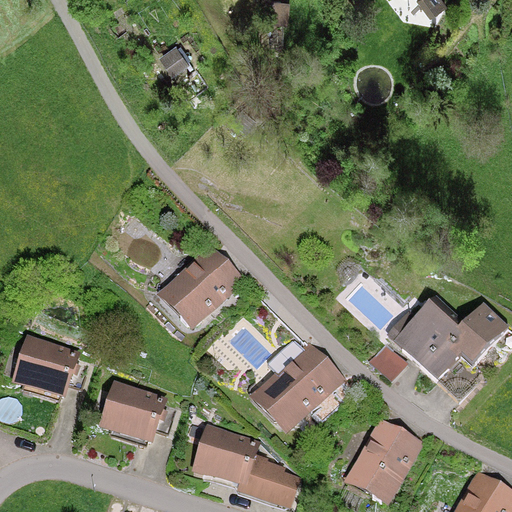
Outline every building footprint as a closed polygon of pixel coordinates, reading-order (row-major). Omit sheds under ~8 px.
[(421,0),(433,17),(449,3),(446,0),(421,0)] [(177,44),(159,56),(172,74),(190,62),(177,44)] [(213,247),(157,299),(189,334),(246,282),(213,247)] [(461,326),(434,300),(398,338),(436,375),(462,348),(473,358),(503,325),(482,305),(461,326)] [(76,360),(25,340),(6,389),(57,409),(76,360)] [(341,380),(310,346),(255,395),(287,429),(341,380)] [(164,405),(110,386),(94,431),(148,451),(164,405)] [(424,445),(377,417),(341,481),(392,511),(424,445)] [(259,443),(209,427),(194,474),(239,488),(237,495),(291,511),(301,480),(284,475),(285,469),(267,464),(268,461),(255,457),(259,443)] [(511,511),(511,498),(483,479),(460,511),(511,511)]
